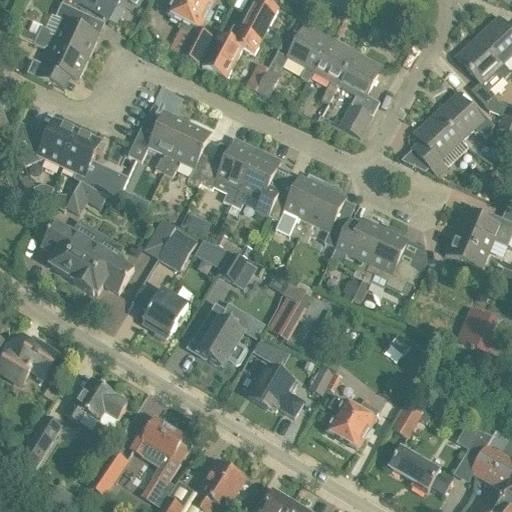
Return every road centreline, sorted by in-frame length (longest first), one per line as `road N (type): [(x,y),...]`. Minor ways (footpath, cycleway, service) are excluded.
road 1 (residential): [(371,511),(0,279)]
road 2 (residential): [(367,169),(159,75),(130,68),(90,104),(63,108),(0,75)]
road 3 (residential): [(367,169),(456,0)]
